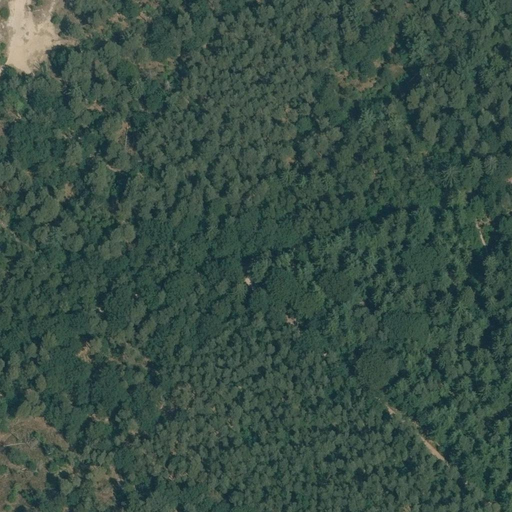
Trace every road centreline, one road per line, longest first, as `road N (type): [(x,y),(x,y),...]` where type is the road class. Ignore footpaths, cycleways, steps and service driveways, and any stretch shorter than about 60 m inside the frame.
road 1 (unknown): [(198,511),(145,504),(119,485),(102,441),(118,410),(277,280),(445,243),(511,214)]
road 2 (track): [(465,198),(0,343)]
road 3 (track): [(498,511),(237,269)]
